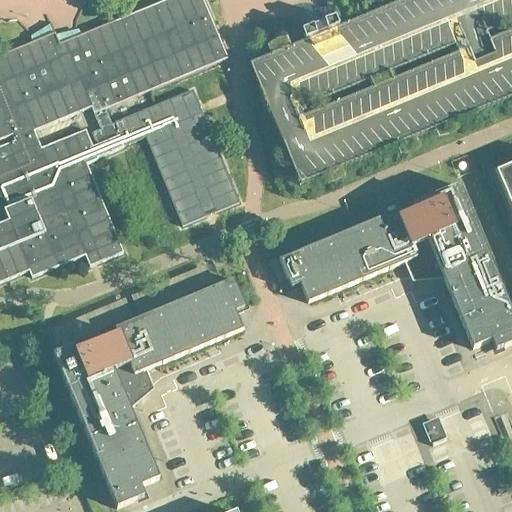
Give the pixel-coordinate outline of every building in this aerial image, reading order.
[(0,140),(12,136),(14,140),(35,132),(92,108),(95,115),(106,110),(228,60),(202,0),(167,0),(59,45),(55,34),(0,56),(0,140)] [(511,0),(419,0),(262,66),(310,179),(511,95),(511,0)] [(253,5),(247,23),(271,31),(277,13),(253,5)] [(194,92),(114,125),(119,136),(124,148),(143,140),(181,230),(241,205),(194,92)] [(0,284),(29,273),(31,279),(84,257),(89,268),(123,254),(112,226),(93,180),(87,166),(98,162),(97,160),(124,149),(124,148),(119,136),(99,144),(94,133),(101,130),(99,126),(44,148),(37,132),(14,141),(15,142),(0,148),(0,284)] [(511,165),(495,173),(511,214),(511,165)] [(397,213),(278,262),(286,282),(287,282),(290,290),(300,286),(308,305),(407,264),(414,282),(443,280),(472,351),(500,340),(503,348),(503,349),(503,350),(511,346),(511,315),(459,187),(412,207),(415,213),(399,220),(397,213)] [(99,337),(52,356),(117,510),(136,502),(136,501),(135,501),(132,492),(159,481),(127,404),(146,389),(140,375),(143,373),(243,332),(235,313),(245,309),(241,301),(233,281),(114,331),(117,337),(102,343),(99,337)] [(446,439),(438,419),(422,426),(430,445),(446,439)]
